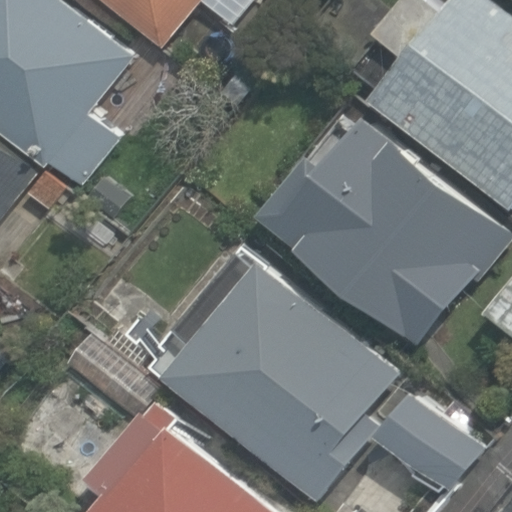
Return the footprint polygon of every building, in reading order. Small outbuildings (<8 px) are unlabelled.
[(154,43),(95,0),(0,0),(0,104),(96,177),(133,131),(103,110),(154,43)] [(205,0),(128,0),(174,40),(205,0)] [(511,0),(460,0),(382,94),(511,200),(511,0)] [(511,250),(511,220),(380,109),(283,227),(432,351),(511,250)] [(0,228),(52,160),(0,120),(0,228)] [(421,377),(266,250),(169,368),(335,499),(421,377)] [(511,291),(497,308),(511,320),(511,291)] [(499,442),(438,389),(396,437),(454,491),(499,442)] [(291,511),(174,402),(106,481),(123,494),(107,511),(291,511)]
